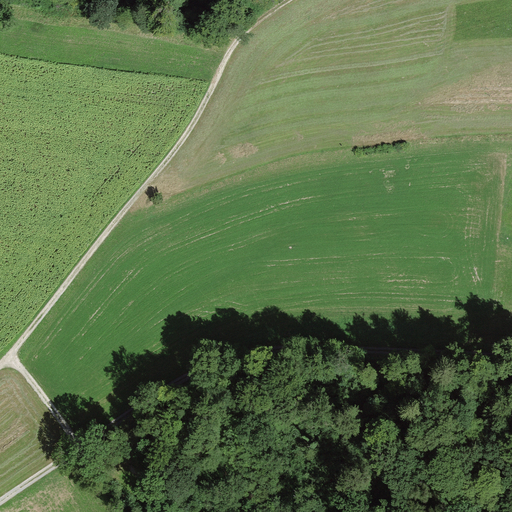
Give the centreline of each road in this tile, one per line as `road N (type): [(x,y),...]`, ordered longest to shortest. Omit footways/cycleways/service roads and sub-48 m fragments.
road 1 (track): [(78,449),(151,394),(256,348),(511,359)]
road 2 (track): [(8,356),(184,135),(234,43),(285,0)]
road 3 (track): [(8,356),(78,449),(0,501)]
